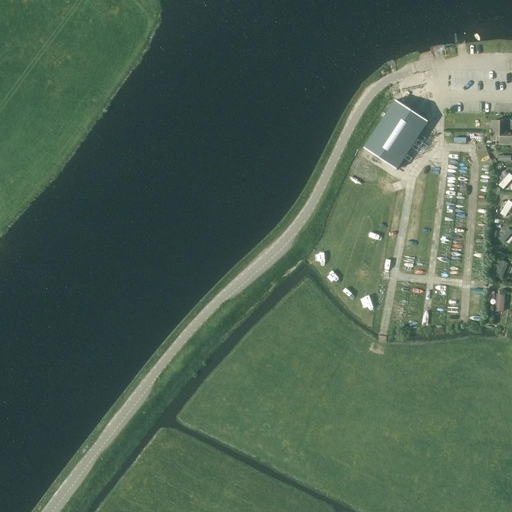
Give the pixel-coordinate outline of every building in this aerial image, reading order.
[(397,168),(428,119),(396,99),(365,148),(397,168)] [(501,145),(511,144),(511,121),(510,120),(505,120),(505,122),(493,121),(493,136),(497,136),(497,144),(501,144),(501,145)] [(511,175),(509,173),(499,185),(504,189),(511,179),(511,175)] [(511,202),(508,200),(501,213),(505,217),(511,206),(511,202)] [(511,231),(508,228),(500,238),(504,242),(511,232),(511,231)] [(501,260),(495,276),(502,279),(508,263),(501,260)]
